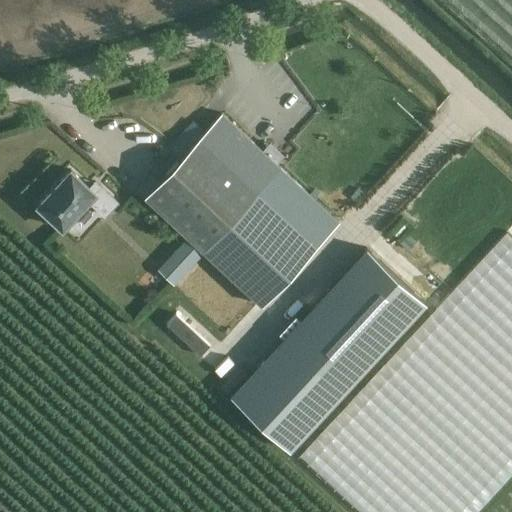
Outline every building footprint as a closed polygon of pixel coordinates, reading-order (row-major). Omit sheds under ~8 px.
[(309,194),(222,113),(221,113),(188,148),(178,138),(170,147),(180,156),(144,196),(145,197),(261,305),(298,265),(316,246),(286,219),(309,194)] [(49,193),(36,207),(43,213),(41,215),(52,226),(55,224),(61,230),(87,202),(104,217),(116,204),(99,187),(93,193),(69,171),(57,185),(49,193)] [(189,238),(172,257),(186,270),(203,251),(189,238)] [(425,303),(365,249),(229,397),(288,451),(425,303)] [(211,343),(177,311),(167,322),(201,353),(211,343)]
